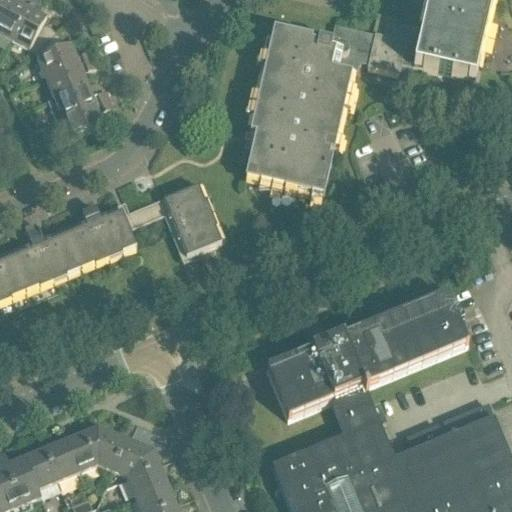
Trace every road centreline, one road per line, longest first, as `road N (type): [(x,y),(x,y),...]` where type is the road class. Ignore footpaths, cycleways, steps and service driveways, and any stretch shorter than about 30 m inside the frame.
road 1 (tertiary): [(511,204),(159,350)]
road 2 (residential): [(195,42),(128,162),(0,218)]
road 3 (residential): [(222,511),(159,350)]
road 4 (tertiary): [(0,415),(159,350)]
